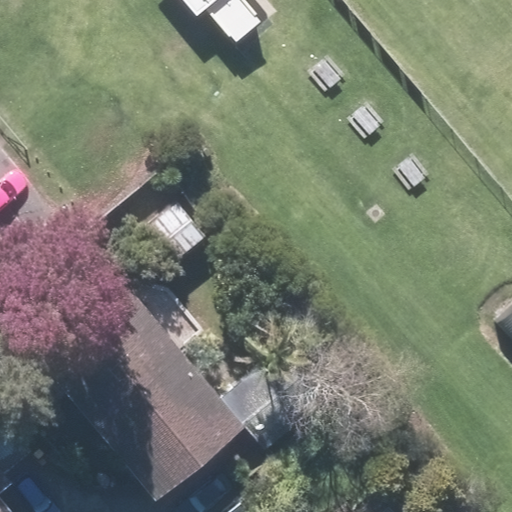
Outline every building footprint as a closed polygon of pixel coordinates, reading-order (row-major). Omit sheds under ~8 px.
[(194,0),(230,42),(264,14),(252,0),(194,0)] [(179,188),(145,217),(180,256),(214,227),(179,188)] [(134,280),(46,351),(159,490),(247,419),(134,280)] [(511,298),(490,319),(511,342),(511,298)] [(0,455),(0,511),(23,511),(2,486),(16,474),(0,455)] [(404,511),(393,498),(376,511),(404,511)]
